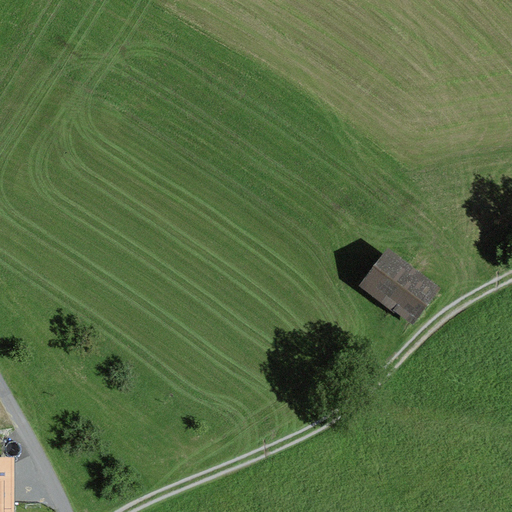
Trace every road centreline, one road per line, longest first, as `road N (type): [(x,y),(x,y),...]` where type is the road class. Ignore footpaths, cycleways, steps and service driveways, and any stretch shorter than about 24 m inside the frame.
road 1 (track): [(125,511),(310,430),(350,404),(447,311),(511,272)]
road 2 (unclassified): [(0,383),(65,511)]
